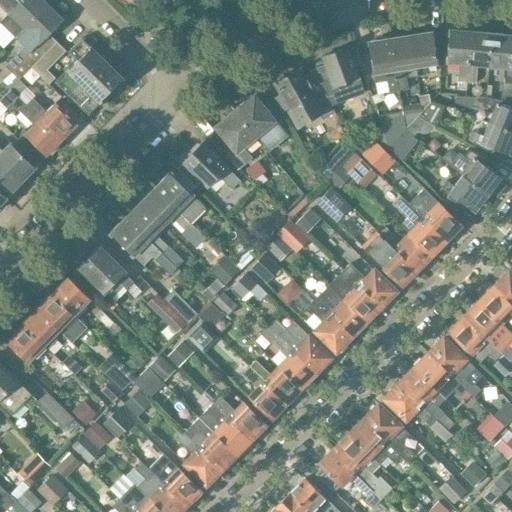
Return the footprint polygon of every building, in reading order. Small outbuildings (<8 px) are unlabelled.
[(0,22),(16,38),(46,5),(40,0),(21,0),(8,13),(0,21),(0,22)] [(0,0),(0,4),(8,13),(21,0),(0,0)] [(31,68),(57,42),(48,34),(62,21),(46,5),(16,38),(25,47),(6,66),(20,80),(31,68)] [(465,82),(470,34),(461,33),(460,31),(452,30),(450,32),(449,32),(447,60),(458,61),(456,89),(464,90),(465,82)] [(436,62),(431,33),(428,31),(420,33),(419,35),(409,37),(415,77),(427,75),(425,64),(436,62)] [(488,64),(491,34),(479,33),(478,35),(470,34),(465,82),(475,83),(476,63),(488,64)] [(511,64),(510,64),(511,41),(511,37),(504,37),(505,35),(491,34),(488,64),(504,65),(501,100),(511,102),(511,64)] [(415,77),(409,37),(407,35),(399,36),(398,39),(389,40),(398,91),(409,89),(407,78),(415,77)] [(120,77),(81,39),(69,50),(79,60),(57,82),(88,112),(120,78),(120,77)] [(370,43),(369,43),(376,83),(387,81),(389,92),(398,91),(389,40),(380,42),(379,39),(371,40),(370,43)] [(48,70),(66,51),(57,42),(31,68),(49,84),(55,77),(48,70)] [(363,90),(347,48),(322,57),(333,87),(349,81),(354,93),(363,90)] [(334,113),(323,89),(315,94),(301,68),(287,76),(284,75),(277,79),(277,82),(274,84),(298,127),(320,114),(323,119),(334,113)] [(18,97),(27,87),(20,80),(10,89),(18,97)] [(0,114),(18,97),(10,89),(0,99),(0,114)] [(237,110),(236,111),(256,136),(266,148),(278,139),(285,132),(255,97),(256,96),(255,95),(246,103),(243,103),(238,107),(237,110)] [(421,113),(431,103),(430,95),(419,97),(421,113)] [(475,97),(473,104),(486,109),(487,107),(494,110),(489,123),(511,131),(511,109),(509,108),(510,105),(511,103),(489,98),(475,97)] [(76,124),(54,103),(45,112),(32,99),(26,105),(61,139),(76,124)] [(438,127),(445,106),(433,102),(431,103),(421,113),(418,116),(426,121),(438,127)] [(61,139),(26,105),(19,111),(33,125),(24,134),(46,155),(61,139)] [(399,135),(390,105),(375,110),(386,148),(399,135)] [(244,147),(256,136),(236,111),(234,113),(231,113),(225,118),(225,120),(216,128),(217,129),(218,128),(247,164),(254,158),(244,147)] [(410,138),(426,121),(418,116),(402,132),(410,138)] [(511,131),(489,123),(483,136),(476,134),(473,140),(474,142),(474,143),(492,153),(495,148),(511,155),(511,153),(511,131)] [(417,143),(410,138),(402,132),(399,135),(386,148),(386,149),(400,163),(417,143)] [(184,161),(179,166),(197,184),(202,179),(209,186),(218,177),(232,190),(241,181),(202,143),(200,146),(195,151),(191,150),(185,156),(186,160),(184,161)] [(34,166),(11,144),(2,153),(0,150),(0,164),(18,182),(34,166)] [(384,157),(373,146),(363,156),(374,167),(384,157)] [(459,154),(450,167),(461,175),(488,194),(495,185),(494,182),(499,175),(486,165),(488,161),(468,151),(464,157),(459,154)] [(354,180),(368,165),(357,154),(343,168),(354,180)] [(266,172),(257,161),(247,170),(255,181),(266,172)] [(18,182),(0,164),(0,192),(4,196),(18,182)] [(340,167),(329,178),(336,186),(348,174),(340,167)] [(206,209),(171,175),(170,176),(169,174),(161,182),(163,183),(156,190),(191,224),(206,209)] [(488,194),(461,175),(453,187),(446,182),(441,189),(456,203),(460,199),(473,210),(479,202),(482,202),(488,194)] [(423,188),(408,204),(445,239),(452,232),(455,232),(459,228),(458,226),(460,224),(423,188)] [(191,224),(156,190),(141,205),(163,226),(171,218),(184,231),(191,224)] [(347,204),(332,190),(318,204),(333,218),(347,204)] [(445,239),(408,204),(402,198),(396,204),(408,216),(399,225),(408,234),(430,255),(445,239)] [(154,234),(163,226),(141,205),(127,219),(169,260),(175,254),(154,234)] [(307,234),(322,218),(311,209),(297,224),(307,234)] [(177,269),(169,260),(127,219),(120,226),(119,224),(111,232),(113,233),(112,234),(144,266),(152,258),(170,276),(177,269)] [(296,251),(308,239),(290,221),(278,233),(296,251)] [(430,255),(408,234),(401,242),(385,227),(379,234),(416,269),(430,255)] [(416,269),(379,234),(372,241),(378,247),(370,256),(400,285),(402,283),(405,283),(409,279),(408,277),(416,269)] [(288,250),(275,237),(264,249),(278,262),(288,250)] [(239,268),(256,251),(248,243),(231,260),(239,268)] [(134,282),(97,246),(95,249),(97,251),(91,256),(88,256),(82,262),(82,266),(80,267),(84,272),(85,274),(86,273),(113,299),(124,287),(126,289),(134,282)] [(238,271),(224,257),(210,271),(225,285),(238,271)] [(266,284),(279,270),(266,257),(252,272),(266,284)] [(394,291),(373,270),(364,278),(349,263),(342,271),(379,306),(387,299),(389,299),(392,296),(392,293),(394,291)] [(379,306),(342,271),(327,286),(365,321),(379,306)] [(511,274),(509,271),(506,274),(504,273),(500,277),(501,279),(493,287),(511,304),(511,274)] [(241,301),(256,286),(247,277),(232,293),(241,301)] [(90,299),(69,279),(62,285),(61,284),(51,293),(78,319),(88,309),(84,305),(90,299)] [(210,300),(223,287),(216,280),(204,293),(210,300)] [(309,289),(305,293),(313,301),(350,336),(365,321),(327,286),(317,296),(309,289)] [(511,304),(493,287),(478,302),(511,334),(511,304)] [(350,336),(313,301),(305,293),(301,290),(293,298),(304,309),(306,307),(322,323),(314,331),(335,352),(337,350),(339,350),(343,346),(343,344),(350,336)] [(197,314),(173,291),(165,300),(189,322),(197,314)] [(44,304),(38,310),(59,330),(62,334),(68,329),(78,319),(51,293),(42,302),(44,304)] [(236,307),(223,294),(215,303),(228,315),(236,307)] [(186,325),(157,295),(148,304),(170,326),(167,329),(175,336),(186,325)] [(511,334),(478,302),(464,317),(485,338),(501,354),(509,361),(511,358),(511,352),(506,347),(511,341),(511,334)] [(59,330),(38,310),(32,316),(30,314),(21,323),(48,349),(57,340),(53,336),(59,330)] [(102,310),(96,317),(108,329),(115,322),(102,310)] [(501,354),(464,317),(458,323),(455,323),(450,327),(451,330),(449,332),(479,362),(487,354),(494,360),(501,354)] [(330,358),(293,321),(284,330),(274,321),(267,327),(315,373),(322,366),(324,366),(328,362),(328,360),(330,358)] [(48,349),(21,323),(12,333),(13,334),(7,341),(28,362),(34,356),(38,359),(48,349)] [(216,338),(201,324),(188,337),(203,351),(216,338)] [(315,373),(267,327),(261,334),(286,358),(278,367),(300,388),(315,373)] [(474,368),(443,338),(441,340),(439,339),(435,343),(436,346),(428,354),(465,390),(472,383),(465,376),(474,368)] [(134,354),(126,363),(134,371),(143,363),(134,354)] [(465,390),(428,354),(414,368),(444,399),(453,390),(459,396),(465,390)] [(300,388),(278,367),(269,375),(254,361),(248,367),(285,403),(300,388)] [(31,395),(0,364),(0,404),(2,406),(0,407),(0,415),(5,421),(31,395)] [(112,367),(104,375),(121,391),(129,383),(112,367)] [(285,403),(248,367),(241,374),(257,389),(249,397),(270,418),(273,416),(275,416),(278,413),(278,410),(285,403)] [(444,399),(414,368),(399,384),(436,420),(443,413),(437,407),(444,399)] [(121,392),(110,382),(102,390),(112,401),(121,392)] [(436,420),(399,384),(391,391),(389,390),(386,394),(386,397),(383,399),(405,420),(414,411),(430,426),(436,420)] [(73,421),(47,395),(37,405),(71,437),(79,428),(72,422),(73,421)] [(265,424),(243,403),(235,411),(220,397),(213,404),(250,439),(258,431),(260,432),(263,428),(263,426),(265,424)] [(82,402),(73,411),(86,424),(95,415),(82,402)] [(250,439),(213,404),(198,418),(235,454),(250,439)] [(371,412),(363,420),(401,456),(409,464),(416,457),(408,449),(407,450),(405,448),(414,440),(409,434),(378,404),(376,407),(373,407),(369,411),(371,412)] [(133,425),(118,410),(104,424),(119,439),(133,425)] [(235,454),(198,418),(183,434),(220,469),(235,454)] [(401,456),(363,420),(348,435),(379,465),(387,457),(394,463),(401,456)] [(220,469),(183,434),(176,441),(191,456),(184,463),(206,484),(208,482),(210,483),(213,479),(213,476),(220,469)] [(372,474),(379,465),(348,435),(333,450),(371,487),(383,498),(392,489),(380,477),(377,479),(372,474)] [(508,459),(511,454),(511,437),(504,445),(500,441),(495,446),(508,459)] [(371,487),(333,450),(326,457),(324,457),(320,460),(321,463),(319,465),(340,486),(349,477),(368,497),(365,500),(373,508),(383,498),(371,487)] [(36,454),(17,474),(21,478),(27,483),(28,485),(47,464),(36,454)] [(65,477),(78,464),(69,455),(56,468),(65,477)] [(200,491),(163,455),(148,470),(185,506),(192,499),(194,499),(198,496),(197,493),(200,491)] [(141,464),(134,471),(144,480),(137,487),(162,511),(178,511),(185,506),(148,470),(141,464)] [(511,465),(502,477),(510,485),(511,483),(511,465)] [(68,491),(53,476),(39,490),(54,505),(68,491)] [(290,493),(309,511),(339,511),(305,478),(290,493)] [(466,492),(452,478),(440,490),(454,504),(466,492)] [(503,492),(494,484),(488,490),(497,498),(503,492)] [(162,511),(137,487),(134,485),(118,501),(129,511),(162,511)] [(15,488),(9,495),(16,501),(22,495),(15,488)] [(497,498),(488,490),(482,497),(490,505),(497,498)] [(6,492),(0,497),(0,503),(7,510),(16,502),(6,492)] [(309,511),(290,493),(275,509),(278,511),(309,511)] [(129,511),(118,501),(112,507),(116,511),(129,511)] [(445,511),(436,503),(427,511),(445,511)]
